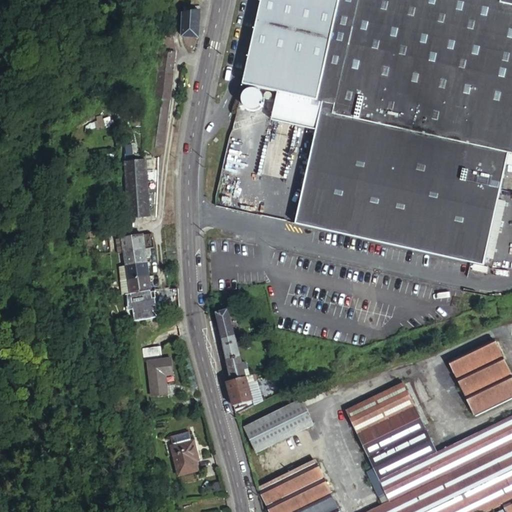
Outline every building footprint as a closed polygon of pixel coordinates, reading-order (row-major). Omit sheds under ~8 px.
[(267,0),(249,87),(286,95),(330,104),(324,134),(304,226),(485,265),(511,139),(511,5),(502,4),(503,0),(267,0)] [(182,37),(198,38),(198,14),(184,14),(182,37)] [(170,100),(175,53),(174,53),(169,37),(162,38),(155,98),(170,100)] [(330,104),(286,95),(279,124),(324,134),(330,104)] [(164,142),(166,128),(159,127),(157,142),(164,142)] [(152,219),(147,157),(125,159),(131,221),(152,219)] [(127,254),(146,250),(156,249),(153,236),(125,241),(127,254)] [(149,264),(146,250),(127,254),(129,268),(149,264)] [(123,282),(151,278),(149,264),(129,268),(121,269),(123,282)] [(125,296),(134,295),(154,292),(151,278),(123,282),(125,296)] [(154,292),(134,295),(136,309),(156,305),(154,292)] [(139,322),(159,319),(156,305),(136,309),(139,322)] [(217,315),(222,339),(235,336),(228,313),(217,315)] [(222,339),(227,360),(241,357),(235,336),(222,339)] [(511,400),(511,375),(496,341),(450,363),(476,418),(511,400)] [(241,357),(227,360),(231,378),(231,380),(246,376),(241,357)] [(171,359),(147,361),(150,397),(166,395),(166,394),(165,381),(162,381),(162,376),(172,375),(171,359)] [(226,380),(233,406),(252,400),(248,383),(255,381),(253,375),(246,376),(231,380),(231,378),(226,380)] [(511,511),(511,417),(438,453),(405,385),(348,413),(376,470),(369,473),(380,497),(388,494),(392,503),(386,506),(385,503),(365,511),(489,511),(504,505),(507,511),(511,511)] [(314,426),(302,401),(245,429),(257,454),(314,426)] [(173,447),(171,447),(178,476),(197,472),(193,459),(197,458),(193,442),(191,443),(189,434),(171,438),(173,447)] [(262,497),(269,511),(339,511),(317,464),(298,474),(291,477),(262,491),(262,497)] [(291,477),(298,474),(295,467),(287,471),(291,477)]
